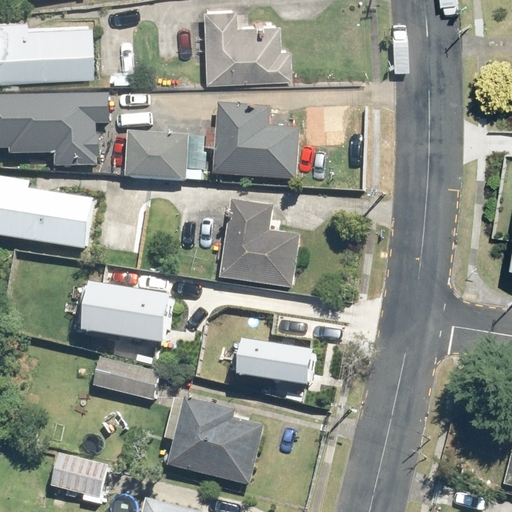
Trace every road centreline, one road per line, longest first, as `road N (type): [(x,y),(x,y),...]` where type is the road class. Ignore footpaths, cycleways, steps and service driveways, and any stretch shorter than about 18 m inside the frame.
road 1 (tertiary): [(421,318),(431,0)]
road 2 (tertiary): [(372,511),(421,318)]
